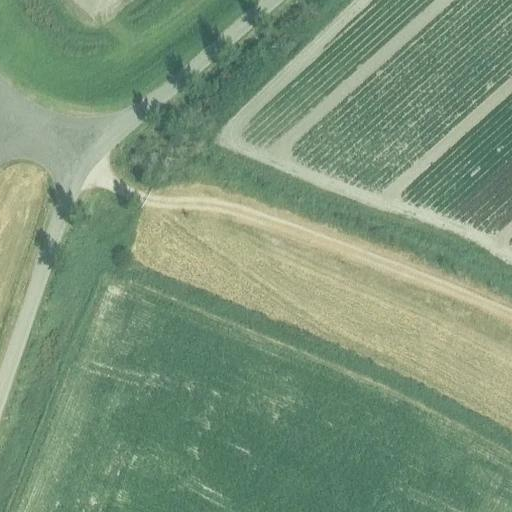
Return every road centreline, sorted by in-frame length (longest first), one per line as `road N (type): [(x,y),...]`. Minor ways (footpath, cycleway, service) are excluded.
road 1 (unclassified): [(74,172),(274,0)]
road 2 (unclassified): [(0,400),(74,172)]
